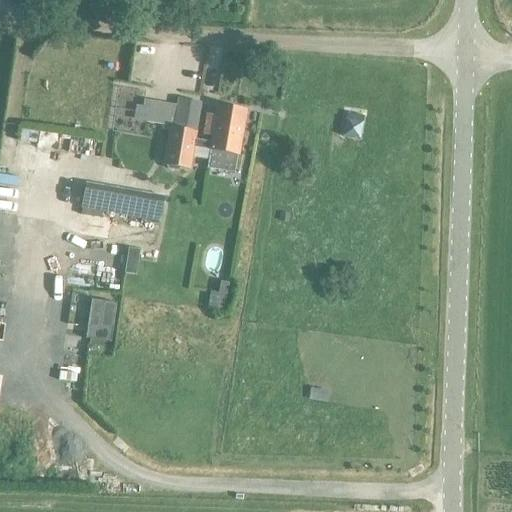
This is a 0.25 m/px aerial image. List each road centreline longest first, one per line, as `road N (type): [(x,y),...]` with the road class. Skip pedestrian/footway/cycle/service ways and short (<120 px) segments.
road 1 (track): [(511,64),(461,54),(0,26)]
road 2 (unclassified): [(454,511),(464,0)]
